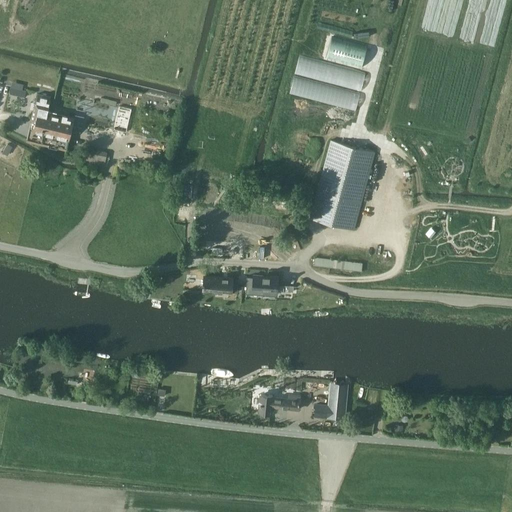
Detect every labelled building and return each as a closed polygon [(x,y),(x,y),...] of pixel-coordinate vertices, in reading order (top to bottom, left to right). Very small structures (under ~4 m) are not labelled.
[(290,92),(356,109),(361,91),(294,74),(290,92)] [(12,85),(10,91),(25,96),(27,89),(12,85)] [(37,100),(28,138),(42,141),(49,112),(47,112),(48,105),(49,97),(39,94),(37,100)] [(49,112),(42,141),(68,147),(75,116),(49,110),(49,112)] [(310,217),(354,229),(375,151),(331,139),(310,217)] [(7,142),(4,151),(10,153),(13,143),(7,142)] [(427,159),(435,156),(436,160),(443,157),(438,144),(423,149),(427,159)] [(164,149),(145,145),(142,164),(162,167),(164,149)] [(81,161),(105,166),(107,155),(84,150),(81,161)] [(247,205),(298,212),(299,200),(248,193),(247,205)] [(219,255),(236,256),(237,248),(236,248),(237,243),(229,243),(229,247),(219,247),(219,255)] [(315,265),(362,270),(363,262),(315,257),(315,265)] [(247,277),(246,293),(249,293),(253,294),(255,294),(262,294),(263,290),(268,290),(275,291),(277,291),(278,277),(270,276),(265,276),(255,275),(255,277),(251,277),(248,277),(247,277)] [(205,276),(204,290),(232,292),(238,293),(239,279),(233,278),(205,276)] [(91,376),(82,374),(80,385),(89,386),(91,376)] [(252,394),(250,409),(258,410),(257,413),(274,414),(275,406),(282,406),(281,411),(289,412),(290,407),(299,408),(300,395),(301,387),(277,385),(260,383),(259,394),(252,394)] [(167,396),(168,389),(158,388),(157,395),(167,396)] [(317,403),(316,413),(323,414),(345,416),(346,395),(331,393),(330,404),(323,403),(317,403)]
